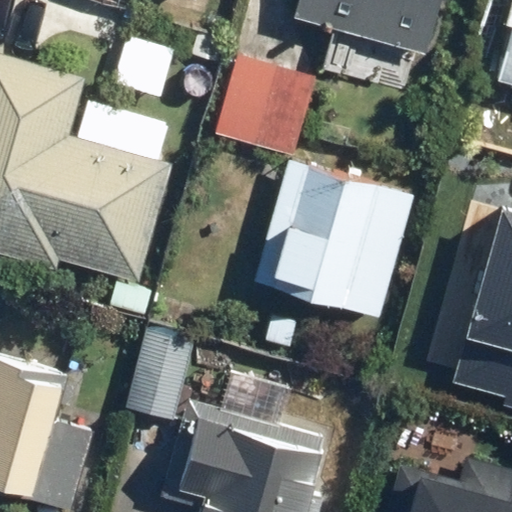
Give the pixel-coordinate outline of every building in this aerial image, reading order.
[(304,0),(302,8),(429,49),(444,0),(304,0)] [(511,15),(497,77),(511,81),(511,15)] [(131,275),(163,163),(62,134),(79,72),(0,49),(0,250),(42,263),(46,251),(131,275)] [(318,72),(240,50),(218,131),(296,152),(318,72)] [(416,190),(293,156),(259,278),(382,312),(416,190)] [(511,208),(500,206),(454,383),(506,397),(503,407),(511,409),(511,208)] [(181,415),(197,336),(147,325),(131,405),(181,415)] [(74,372),(0,349),(0,481),(1,482),(1,483),(37,494),(74,372)] [(309,511),(332,434),(191,393),(163,490),(201,501),(197,511),(309,511)] [(392,511),(511,511),(511,461),(469,451),(462,476),(406,462),(392,511)]
